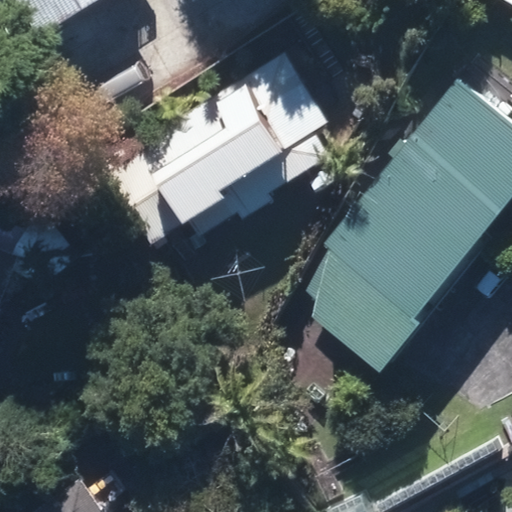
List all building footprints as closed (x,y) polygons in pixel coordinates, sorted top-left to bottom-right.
[(108,0),(27,0),(50,36),(108,0)] [(197,225),(205,238),(245,213),(249,220),(278,202),(274,196),(332,160),(316,133),(331,124),(287,54),(112,161),(153,228),(182,210),(193,228),(197,225)] [(424,318),(511,205),(511,123),(463,85),(334,248),(424,318)] [(0,317),(22,259),(0,251),(0,317)] [(104,511),(85,484),(45,511),(104,511)]
